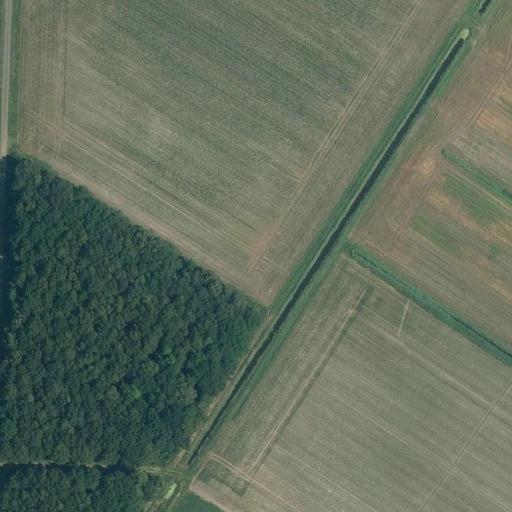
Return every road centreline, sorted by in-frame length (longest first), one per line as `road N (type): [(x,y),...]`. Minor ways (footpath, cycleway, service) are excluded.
road 1 (unclassified): [(0,233),(8,0)]
road 2 (track): [(0,467),(168,472),(195,483)]
